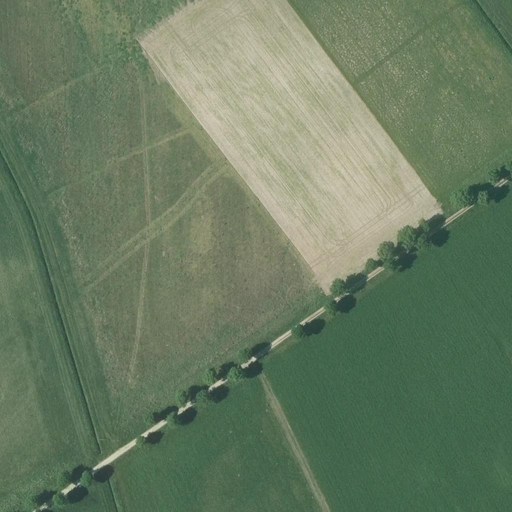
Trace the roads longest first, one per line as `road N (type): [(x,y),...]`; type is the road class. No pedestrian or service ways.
road 1 (track): [(511,176),(36,511)]
road 2 (track): [(252,360),(325,511)]
